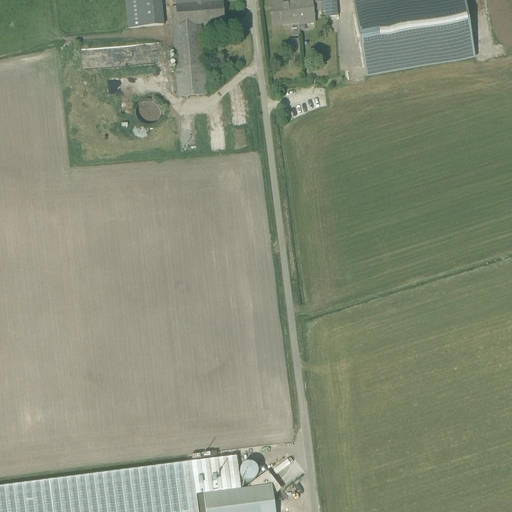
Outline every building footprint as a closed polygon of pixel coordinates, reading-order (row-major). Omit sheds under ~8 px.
[(124,0),(127,29),(164,26),(161,0),(124,0)] [(171,8),(179,98),(207,96),(201,24),(223,23),(222,4),(207,5),(206,0),(175,0),(175,8),(171,8)] [(312,0),(268,0),(272,29),(298,25),(298,27),(315,25),(312,0)] [(336,0),(322,0),(323,21),(337,21),(336,0)] [(462,0),(358,0),(351,1),(365,77),(473,58),(462,0)] [(153,47),(156,63),(162,62),(159,43),(141,46),(141,49),(153,47)] [(137,124),(140,126),(144,128),(148,128),(152,127),(156,125),(158,121),(159,117),(159,113),(158,109),(155,106),(152,104),(148,103),(143,103),(140,105),(137,108),(135,112),(134,116),(135,120),(137,124)] [(274,511),(273,497),(281,491),(267,472),(247,488),(249,489),(241,490),(236,458),(0,488),(0,511),(274,511)] [(284,462),(272,472),(276,477),(288,467),(284,462)]
